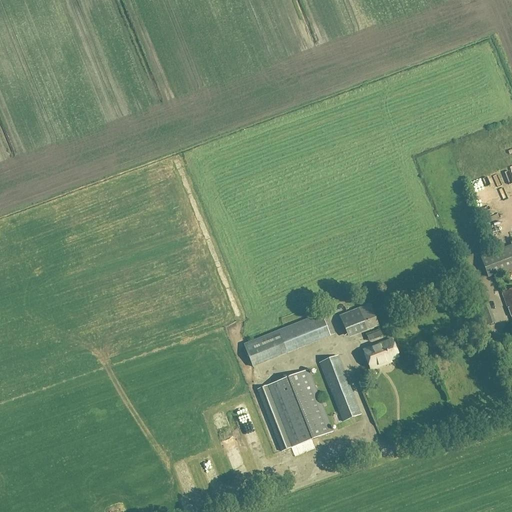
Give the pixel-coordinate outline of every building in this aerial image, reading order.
[(487,276),(511,267),(511,245),(481,257),(487,276)] [(511,290),(502,294),(507,309),(507,308),(511,321),(511,290)] [(494,322),(483,291),(474,294),(485,326),(494,322)] [(369,307),(339,318),(346,337),(377,326),(369,307)] [(334,335),(325,312),(320,314),(329,337),(334,335)] [(393,347),(391,341),(362,352),(369,372),(382,367),(381,364),(397,358),(396,355),(397,353),(395,348),(393,347)] [(337,356),(319,363),(342,422),(360,415),(337,356)] [(307,371),(257,391),(281,452),(331,432),(307,371)] [(226,422),(219,426),(228,445),(235,441),(226,422)] [(197,427),(192,430),(201,449),(206,447),(197,427)] [(298,459),(319,451),(315,441),(294,449),(298,459)]
